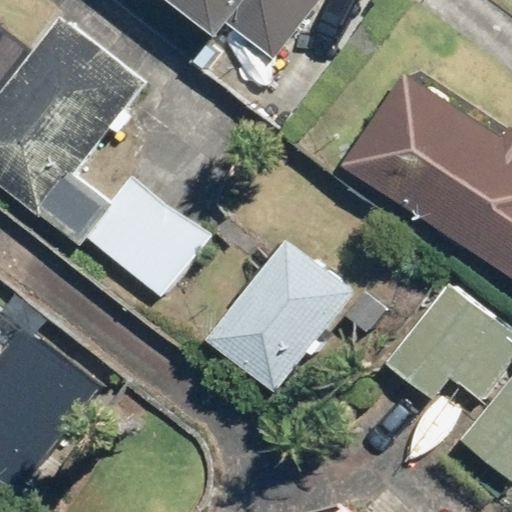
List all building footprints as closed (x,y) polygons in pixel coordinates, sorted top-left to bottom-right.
[(218,0),(250,25),(251,23),(289,54),(332,0),(218,0)] [(0,107),(0,159),(98,236),(129,197),(88,165),(159,76),(77,11),(42,55),(0,107)] [(0,30),(0,107),(42,55),(4,25),(0,30)] [(511,126),(423,66),(360,159),(511,261),(511,126)] [(129,197),(98,236),(178,299),(228,235),(148,173),(129,197)] [(374,286),(307,233),(229,331),(297,384),(327,346),(330,348),(339,337),(335,334),(374,286)] [(511,373),(511,314),(464,277),(401,356),(449,393),(466,373),(495,395),(511,373)] [(38,319),(0,369),(0,487),(19,502),(114,375),(38,319)] [(511,390),(477,433),(511,461),(511,390)]
